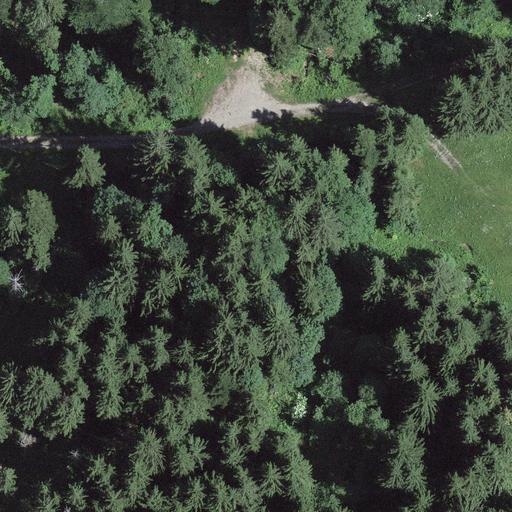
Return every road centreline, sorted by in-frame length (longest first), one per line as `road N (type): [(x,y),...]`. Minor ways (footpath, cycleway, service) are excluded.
road 1 (track): [(0,136),(159,140),(266,122),(397,80),(511,56)]
road 2 (track): [(374,88),(480,193),(511,214)]
